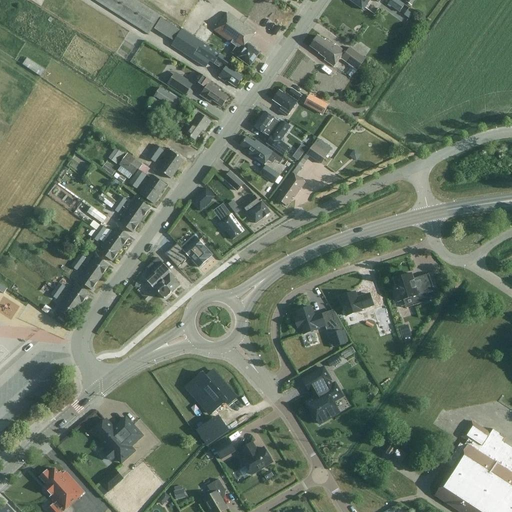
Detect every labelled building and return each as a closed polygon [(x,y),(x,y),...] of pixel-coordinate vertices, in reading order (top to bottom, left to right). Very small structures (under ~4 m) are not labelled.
[(95,0),(148,34),(160,15),(135,0),(95,0)] [(349,0),(364,10),(370,0),(375,0),(379,2),(380,0),(349,0)] [(404,4),(397,0),(390,0),(388,4),(400,11),(404,4)] [(231,53),(238,58),(250,66),(260,53),(254,49),(254,47),(248,43),(256,33),(227,12),(214,31),(236,47),(231,53)] [(174,41),(181,30),(161,18),(155,28),(174,41)] [(202,26),(195,35),(206,42),(212,32),(202,26)] [(216,61),(220,54),(182,28),(181,30),(174,41),(171,45),(191,58),(196,52),(214,64),(216,61)] [(345,51),(335,44),(334,46),(325,39),(325,41),(318,36),(311,46),(319,53),(319,54),(326,58),(325,60),(334,66),(345,51)] [(350,48),(344,56),(352,61),(349,65),(348,65),(351,67),(356,71),(356,70),(365,58),(350,48)] [(220,54),(216,61),(217,61),(223,65),(220,69),(223,72),(219,77),(225,82),(226,80),(236,87),(243,77),(236,71),(237,70),(229,64),(231,61),(220,54)] [(23,64),(41,76),(45,70),(27,58),(23,64)] [(186,95),(193,83),(176,73),(169,84),(186,95)] [(211,102),(212,100),(222,106),(228,98),(218,91),(220,89),(210,82),(211,81),(202,74),(197,81),(206,88),(201,95),(211,102)] [(179,100),(160,88),(154,96),(174,109),(179,100)] [(279,111),(287,117),(290,112),(298,101),(302,95),(292,89),(288,94),(284,92),(283,93),(279,91),(273,100),(282,107),(279,111)] [(315,113),(319,100),(306,96),(302,109),(315,113)] [(162,102),(154,97),(147,107),(155,112),(162,102)] [(191,122),(184,132),(195,140),(202,130),(204,131),(211,121),(190,106),(183,116),(191,122)] [(265,112),(254,127),(268,136),(268,135),(271,137),(267,143),(283,155),(289,147),(280,141),(290,127),(279,119),(278,121),(265,112)] [(256,140),(255,142),(247,137),(241,146),(250,152),(249,154),(264,165),(273,152),(256,140)] [(309,156),(321,164),(332,148),(318,138),(307,154),(309,156)] [(152,151),(159,156),(164,150),(157,144),(152,151)] [(109,158),(117,164),(125,153),(117,147),(109,158)] [(171,150),(164,160),(178,169),(184,160),(171,150)] [(295,162),(300,155),(293,150),(289,157),(295,162)] [(155,163),(159,156),(152,151),(147,158),(155,163)] [(305,153),(292,172),(293,173),(295,175),(309,156),(307,154),(305,153)] [(142,181),(146,175),(150,170),(127,154),(119,165),(134,176),(142,181)] [(164,160),(163,162),(158,169),(171,179),(178,169),(164,160)] [(112,176),(116,171),(106,163),(102,168),(112,176)] [(280,175),(266,165),(260,173),(275,183),(280,175)] [(224,179),(237,191),(244,184),(230,172),(224,179)] [(282,191),(277,199),(286,205),(293,196),(295,197),(305,182),(295,175),(293,173),(280,190),(282,191)] [(153,203),(160,194),(167,185),(153,175),(140,194),(153,203)] [(137,188),(142,181),(134,176),(130,183),(137,188)] [(242,189),(248,194),(252,190),(247,185),(242,189)] [(206,188),(192,202),(200,211),(215,197),(206,188)] [(250,219),(252,218),(256,223),(264,217),(266,217),(269,215),(269,213),(270,212),(261,201),(260,202),(255,195),(242,205),(247,212),(245,213),(250,219)] [(117,202),(123,206),(127,200),(121,196),(117,202)] [(127,210),(142,220),(150,208),(138,199),(132,207),(130,206),(127,210)] [(234,201),(229,205),(236,214),(241,211),(234,201)] [(118,212),(123,206),(117,202),(113,208),(118,212)] [(213,211),(221,222),(218,224),(224,231),(226,230),(232,240),(244,231),(232,214),(230,215),(223,204),(213,211)] [(107,217),(91,206),(87,213),(102,223),(107,217)] [(133,232),(142,220),(127,210),(124,214),(126,215),(120,223),(133,232)] [(100,226),(93,221),(90,226),(94,229),(102,235),(106,229),(101,225),(100,226)] [(107,239),(121,249),(130,237),(117,227),(111,236),(110,235),(107,239)] [(98,241),(102,235),(94,229),(92,233),(94,235),(92,237),(98,241)] [(183,249),(180,247),(177,244),(166,254),(178,267),(190,257),(199,267),(213,255),(196,237),(183,249)] [(112,261),(121,249),(107,239),(104,243),(105,244),(100,252),(112,261)] [(76,260),(81,264),(86,258),(80,254),(76,260)] [(86,267),(101,278),(109,265),(97,256),(91,264),(89,263),(86,267)] [(151,272),(162,262),(158,257),(147,267),(151,272)] [(77,270),(81,264),(76,260),(72,266),(77,270)] [(165,299),(180,285),(175,279),(176,278),(162,262),(151,272),(151,273),(152,274),(146,280),(154,289),(155,288),(158,292),(165,299)] [(92,290),(101,278),(86,267),(83,272),(85,273),(79,281),(92,290)] [(435,292),(431,280),(429,274),(419,277),(419,279),(414,280),(411,273),(393,279),(398,292),(396,293),(399,301),(413,297),(415,304),(415,305),(430,300),(428,293),(434,291),(434,292),(435,292)] [(55,289),(61,293),(65,287),(59,283),(55,289)] [(66,296),(80,307),(89,294),(76,285),(70,293),(69,292),(66,296)] [(57,299),(61,293),(55,289),(51,295),(57,299)] [(355,292),(339,297),(346,316),(361,311),(361,310),(373,305),(369,294),(357,298),(355,292)] [(71,319),(80,307),(66,296),(63,301),(64,302),(59,310),(71,319)] [(393,330),(385,306),(372,310),(380,334),(393,330)] [(322,315),(315,317),(311,307),(296,311),(298,317),(294,318),(298,330),(302,328),(304,334),(319,329),(318,327),(325,325),(322,315)] [(399,328),(403,338),(412,335),(408,325),(399,328)] [(335,348),(339,346),(346,344),(341,330),(330,333),(335,348)] [(338,354),(327,361),(330,367),(341,361),(338,354)] [(310,392),(313,390),(316,396),(307,402),(314,415),(314,417),(316,421),(318,421),(319,424),(339,412),(333,402),(343,396),(336,385),(331,387),(328,381),(330,380),(323,368),(303,380),(310,392)] [(203,373),(187,387),(210,413),(225,400),(228,403),(236,396),(213,370),(206,376),(203,373)] [(219,417),(198,431),(207,444),(228,430),(219,417)] [(106,420),(93,431),(110,449),(104,454),(110,460),(115,456),(121,462),(134,451),(130,446),(142,436),(126,418),(117,426),(120,429),(117,432),(106,420)] [(493,429),(490,433),(472,421),(461,437),(467,440),(464,445),(460,443),(446,464),(452,468),(435,495),(460,511),(511,511),(511,447),(504,442),(507,437),(493,429)] [(214,447),(219,455),(233,447),(228,438),(214,447)] [(258,452),(252,442),(241,449),(246,458),(243,461),(251,475),(272,462),(264,448),(258,452)] [(396,447),(390,443),(384,452),(390,456),(396,447)] [(40,477),(47,485),(45,487),(52,495),(50,496),(56,503),(61,509),(63,511),(84,492),(66,472),(63,474),(61,472),(59,473),(55,469),(50,473),(47,471),(40,477)] [(124,479),(116,470),(101,483),(109,492),(124,479)] [(226,492),(219,479),(208,486),(212,494),(204,499),(208,506),(203,508),(202,507),(195,511),(221,511),(227,509),(220,495),(226,492)] [(176,500),(186,497),(184,489),(174,491),(176,500)] [(61,511),(60,510),(61,509),(56,503),(55,504),(54,504),(54,503),(53,504),(48,509),(47,509),(50,511),(61,511)]
